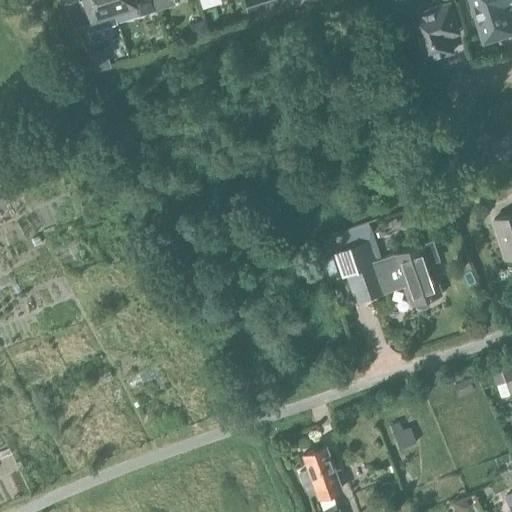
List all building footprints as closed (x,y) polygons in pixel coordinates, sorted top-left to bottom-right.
[(118,23),(114,11),(110,0),(77,0),(64,4),(76,27),(87,24),(90,32),(118,23)] [(158,10),(154,0),(110,0),(114,11),(136,4),(140,15),(158,10)] [(174,0),(154,0),(158,10),(176,4),(174,0)] [(511,0),(470,0),(483,39),(487,41),(511,33),(511,31),(511,24),(509,15),(504,12),(506,9),(505,6),(511,3),(511,0)] [(421,19),(410,22),(423,61),(450,53),(445,39),(443,38),(446,33),(448,33),(460,30),(451,1),(428,9),(430,13),(422,16),(421,19)] [(511,213),(494,219),(506,258),(511,256),(511,213)] [(72,251),(77,260),(87,254),(83,248),(91,243),(79,224),(62,234),(73,251),(72,251)] [(369,238),(334,250),(342,276),(347,274),(355,300),(387,291),(385,286),(403,279),(412,303),(416,301),(416,302),(416,303),(417,304),(417,305),(418,305),(419,306),(420,306),(420,307),(421,307),(422,307),(423,307),(424,307),(425,307),(426,307),(427,307),(428,306),(429,305),(430,305),(431,304),(431,303),(432,303),(432,302),(432,301),(433,300),(433,299),(433,298),(432,296),(440,294),(429,261),(440,257),(435,240),(423,244),(394,254),(395,254),(377,260),(369,238)] [(105,258),(67,268),(73,290),(111,280),(105,258)] [(104,322),(122,316),(118,307),(100,313),(104,322)] [(511,373),(507,360),(491,367),(498,386),(511,380),(511,373)] [(404,422),(396,426),(404,449),(420,443),(414,427),(407,430),(404,422)] [(319,495),(342,487),(326,445),(303,453),(309,469),(301,472),(307,489),(315,486),(319,495)]
